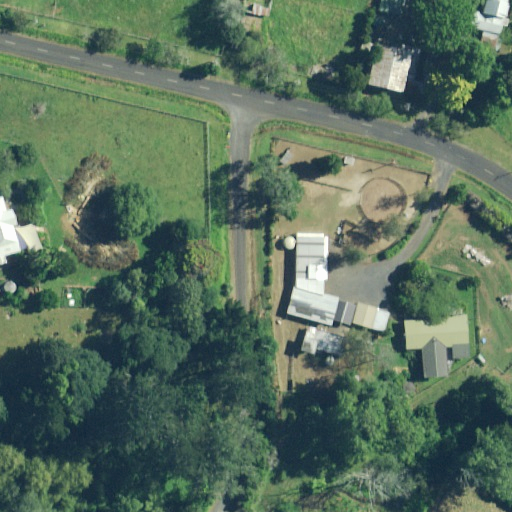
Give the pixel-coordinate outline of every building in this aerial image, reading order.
[(500,20),(504,0),(482,0),(479,12),(472,10),(468,28),(482,32),(479,47),(488,50),(494,25),(498,26),(500,20)] [(268,9),(251,3),(247,13),(265,19),(268,9)] [(401,52),(380,50),(377,82),(398,84),(401,52)] [(5,211),(0,197),(0,196),(0,256),(26,249),(27,254),(39,250),(31,224),(14,229),(8,210),(5,211)] [(322,280),(324,238),(295,237),(293,279),(322,280)] [(336,299),(292,286),(284,314),(328,326),(336,299)] [(387,313),(356,304),(350,323),(381,333),(387,313)] [(464,358),(462,318),(402,320),(403,350),(419,349),(420,378),(444,377),(443,359),(464,358)]
